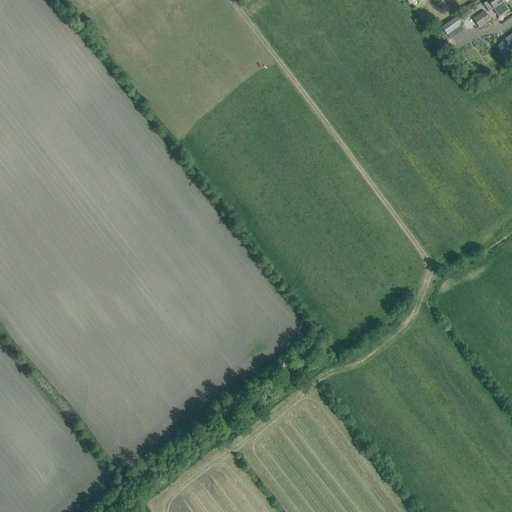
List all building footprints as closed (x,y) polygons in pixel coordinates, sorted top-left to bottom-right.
[(487,0),(488,1),(483,4),(489,12),(493,9),(498,17),(507,10),(502,3),(506,0),(487,0)] [(484,12),(473,19),(478,27),(489,20),(484,12)] [(457,17),(441,28),(443,30),(446,36),(462,24),(457,17)] [(511,34),(500,42),(506,51),(511,46),(511,34)] [(502,59),(505,64),(510,61),(507,56),(502,59)]
